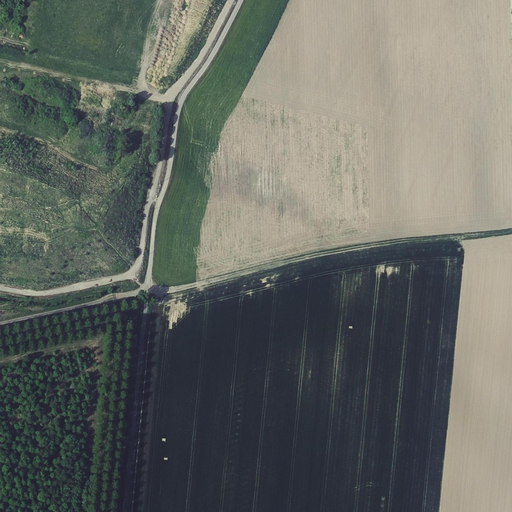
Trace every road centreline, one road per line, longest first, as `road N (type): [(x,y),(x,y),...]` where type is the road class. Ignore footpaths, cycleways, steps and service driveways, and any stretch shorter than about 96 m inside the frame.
road 1 (track): [(0,287),(44,293),(134,270),(170,95),(230,0)]
road 2 (track): [(147,287),(179,289),(398,240),(511,230)]
road 3 (residential): [(240,0),(179,105),(147,287)]
road 4 (track): [(146,295),(125,511)]
road 5 (residential): [(147,287),(0,323)]
road 6 (track): [(159,0),(141,76),(149,96),(169,99)]
